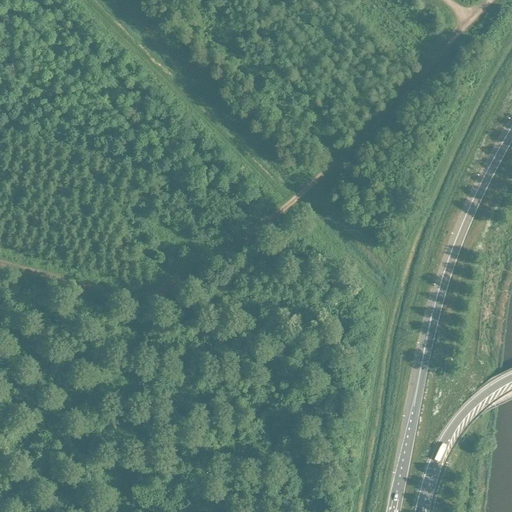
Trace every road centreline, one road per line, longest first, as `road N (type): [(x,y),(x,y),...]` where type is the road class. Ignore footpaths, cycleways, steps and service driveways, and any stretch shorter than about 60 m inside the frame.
road 1 (track): [(464,32),(261,229),(138,303),(0,263)]
road 2 (motorway): [(511,133),(441,293),(396,511)]
road 3 (motorway): [(418,511),(455,425),(511,382)]
